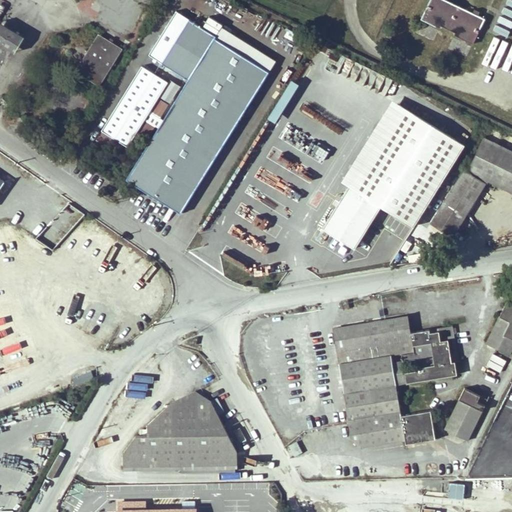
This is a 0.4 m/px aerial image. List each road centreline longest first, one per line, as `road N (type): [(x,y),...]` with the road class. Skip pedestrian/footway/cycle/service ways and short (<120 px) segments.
road 1 (unclassified): [(511,255),(210,304)]
road 2 (unclassified): [(210,304),(130,354),(39,511)]
road 3 (unclassified): [(210,304),(168,253),(0,135)]
road 4 (unknown): [(283,466),(461,447),(511,371)]
